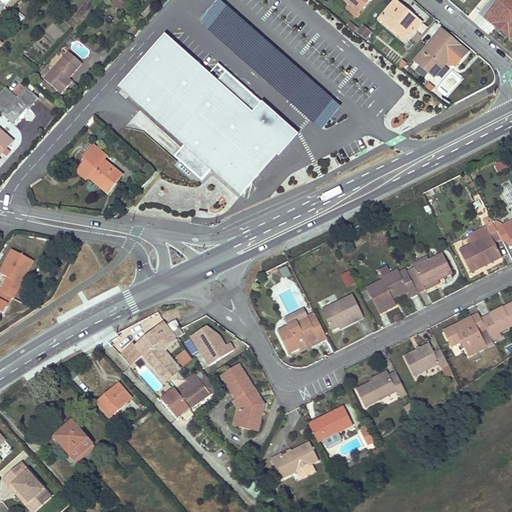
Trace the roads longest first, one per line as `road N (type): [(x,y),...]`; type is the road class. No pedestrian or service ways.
road 1 (secondary): [(219,258),(254,251),(359,201),(511,116)]
road 2 (residential): [(240,316),(275,368),(292,377),(511,270)]
road 3 (secondary): [(511,111),(241,241)]
road 4 (tertiary): [(6,212),(134,245),(143,295)]
road 5 (secondary): [(143,295),(0,375)]
road 6 (tertiary): [(150,233),(6,212)]
